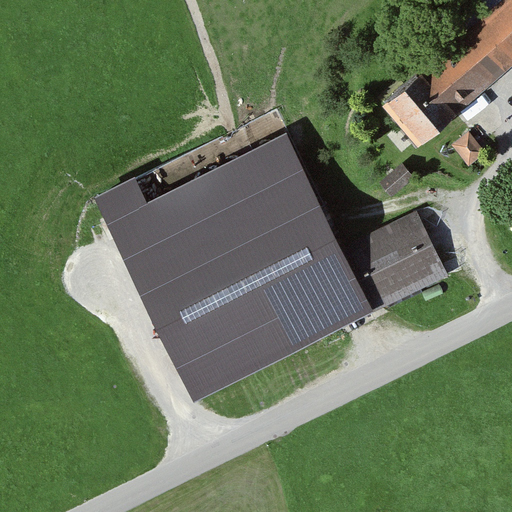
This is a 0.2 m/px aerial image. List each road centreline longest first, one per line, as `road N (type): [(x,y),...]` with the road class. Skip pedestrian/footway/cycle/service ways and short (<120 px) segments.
road 1 (tertiary): [(99,511),(511,309)]
road 2 (track): [(205,459),(128,315),(97,277)]
